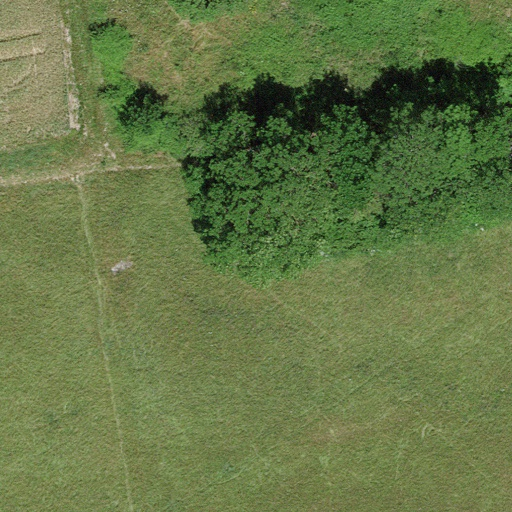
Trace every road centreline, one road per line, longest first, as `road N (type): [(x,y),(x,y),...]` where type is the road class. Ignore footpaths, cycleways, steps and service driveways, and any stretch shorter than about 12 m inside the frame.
road 1 (track): [(147,511),(102,168),(511,111)]
road 2 (track): [(82,0),(102,168),(0,181)]
